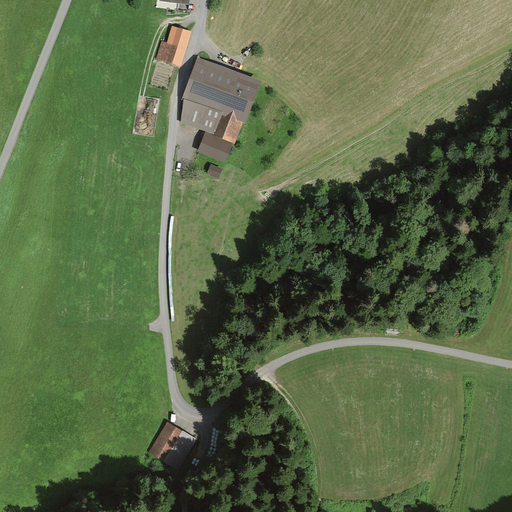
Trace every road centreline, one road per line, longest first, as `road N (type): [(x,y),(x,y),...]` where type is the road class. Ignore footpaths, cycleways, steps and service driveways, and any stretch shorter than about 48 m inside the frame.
road 1 (unclassified): [(511,363),(404,343),(340,342),(278,362),(213,411),(191,411),(178,400),(163,252),(176,99),(205,0)]
road 2 (unclassified): [(0,168),(66,0)]
road 3 (track): [(262,371),(299,415),(311,445),(314,511)]
